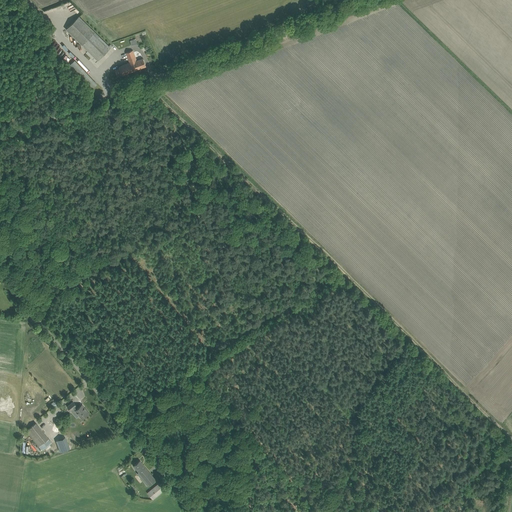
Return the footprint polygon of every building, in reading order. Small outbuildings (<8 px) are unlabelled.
[(66,29),(82,44),(98,60),(110,47),(79,16),(66,29)] [(114,70),(117,77),(146,66),(143,58),(137,60),(132,50),(130,51),(126,52),(130,62),(119,66),(119,68),(114,70)] [(68,66),(90,90),(97,84),(74,60),(68,66)] [(75,410),(82,418),(89,413),(84,407),(83,408),(81,405),(77,408),(76,406),(76,405),(73,401),(69,404),(67,406),(71,410),(73,408),(75,410)] [(26,431),(42,449),(52,441),(36,423),(26,431)] [(53,442),(57,453),(70,448),(66,437),(60,440),(59,437),(56,439),(57,441),(53,442)] [(135,468),(132,470),(146,487),(152,482),(156,479),(140,460),(136,463),(134,465),(135,468)] [(118,472),(121,477),(127,474),(124,469),(118,472)] [(147,493),(152,499),(165,489),(160,482),(156,486),(147,493)]
